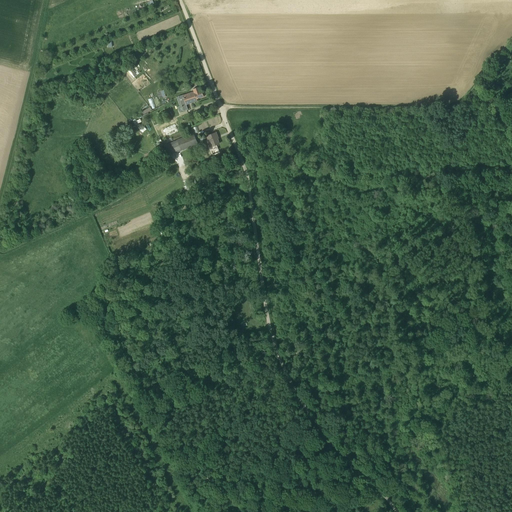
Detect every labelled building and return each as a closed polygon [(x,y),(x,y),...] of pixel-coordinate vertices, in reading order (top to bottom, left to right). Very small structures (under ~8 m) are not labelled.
[(128,69),(134,77),(141,72),(135,64),(134,65),(129,69),(128,69)] [(202,91),(200,91),(199,87),(193,89),(194,92),(192,93),(193,96),(196,96),(197,99),(204,96),(202,91)] [(193,96),(192,93),(192,92),(184,95),(183,95),(178,96),(184,111),(188,110),(186,105),(197,101),(197,99),(196,96),(193,96)] [(203,122),(205,126),(204,126),(205,129),(219,124),(216,117),(203,122)] [(216,132),(206,136),(210,147),(219,144),(216,136),(217,136),(216,132)] [(169,155),(198,144),(193,133),(164,144),(169,155)]
